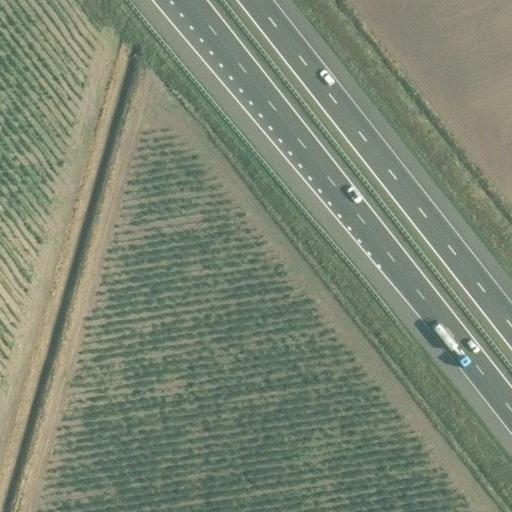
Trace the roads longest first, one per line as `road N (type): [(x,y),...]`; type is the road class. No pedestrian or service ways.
road 1 (motorway): [(188,0),(511,411)]
road 2 (motorway): [(511,328),(253,0)]
